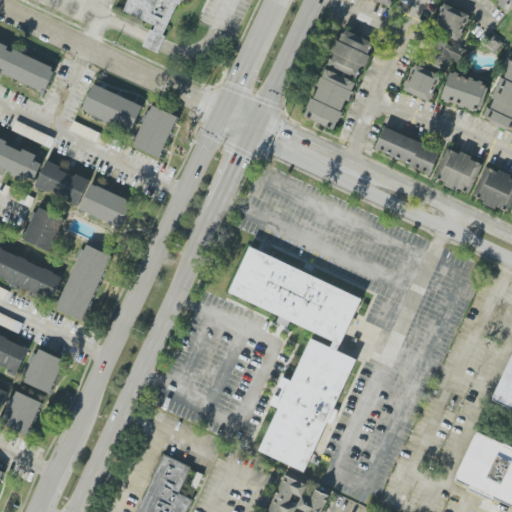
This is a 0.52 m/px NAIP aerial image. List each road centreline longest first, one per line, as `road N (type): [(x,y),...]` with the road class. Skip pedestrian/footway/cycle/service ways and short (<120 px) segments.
road 1 (secondary): [(223,113),(62,453)]
road 2 (secondary): [(76,511),(218,211)]
road 3 (residential): [(0,5),(223,113)]
road 4 (tertiary): [(339,172),(511,262)]
road 5 (tertiary): [(511,240),(339,172)]
road 6 (secondary): [(255,133),(317,0)]
road 7 (tertiary): [(223,113),(339,172)]
